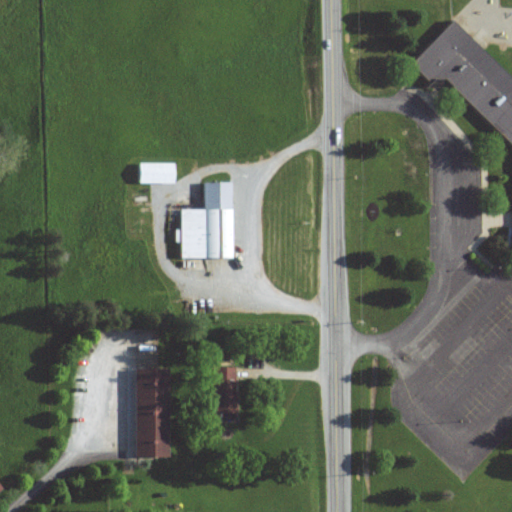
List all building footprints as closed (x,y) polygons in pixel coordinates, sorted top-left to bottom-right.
[(428,78),(425,81),(405,61),(448,19),(511,82),(511,148),(442,78),(428,78)] [(132,184),(172,185),(172,165),(132,165),(132,184)] [(176,211),(176,231),(171,231),(171,244),(176,244),(176,260),(228,260),(227,183),(198,184),(198,210),(176,211)] [(232,369),(209,369),(208,415),(231,415),(232,369)] [(129,459),(160,459),(160,371),(129,371),(129,459)]
